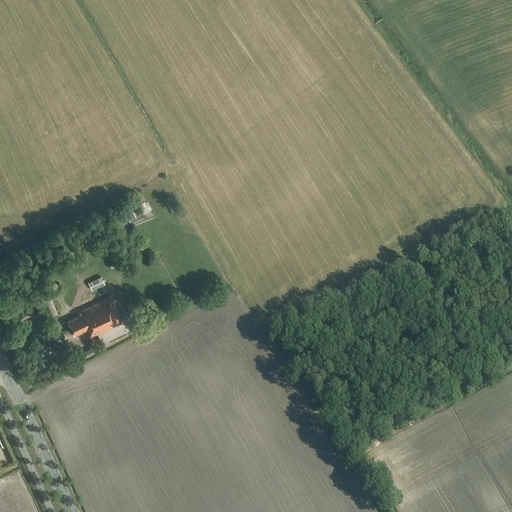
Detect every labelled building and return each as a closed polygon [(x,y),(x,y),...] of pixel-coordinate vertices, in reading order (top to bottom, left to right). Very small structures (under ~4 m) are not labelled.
[(135,198),(124,203),(132,221),(143,216),(135,198)] [(170,216),(177,212),(169,198),(162,202),(170,216)] [(145,252),(134,230),(129,232),(140,255),(145,252)] [(105,284),(101,276),(88,283),(92,291),(105,284)] [(90,336),(122,322),(110,297),(79,311),(81,315),(68,321),(74,334),(87,328),(90,336)] [(12,310),(16,321),(38,312),(34,301),(12,310)]
